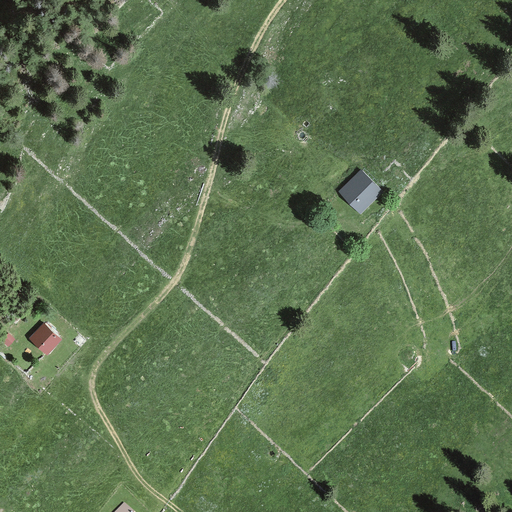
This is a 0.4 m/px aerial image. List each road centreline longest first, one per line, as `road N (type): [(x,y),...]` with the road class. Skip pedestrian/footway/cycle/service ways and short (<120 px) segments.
road 1 (track): [(287,0),(239,83),(175,280),(89,375),(138,478),(180,511)]
road 2 (track): [(209,189),(279,223),(321,217)]
